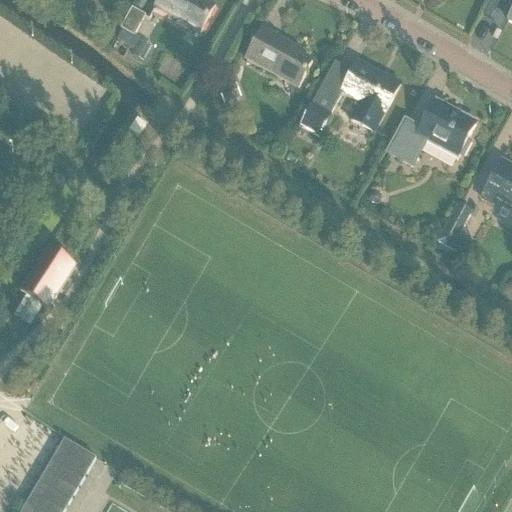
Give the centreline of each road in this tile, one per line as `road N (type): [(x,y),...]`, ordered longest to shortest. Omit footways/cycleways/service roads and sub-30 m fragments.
road 1 (track): [(0,373),(69,311),(251,0)]
road 2 (residential): [(511,89),(349,0)]
